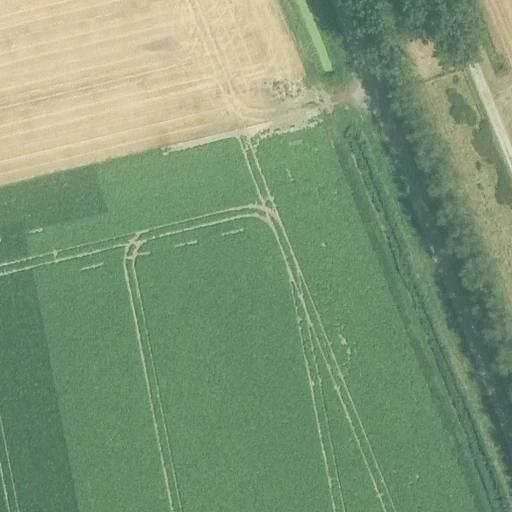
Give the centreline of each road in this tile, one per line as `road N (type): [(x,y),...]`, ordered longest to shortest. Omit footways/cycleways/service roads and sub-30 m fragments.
road 1 (unclassified): [(339,0),(511,436)]
road 2 (track): [(511,144),(454,0)]
